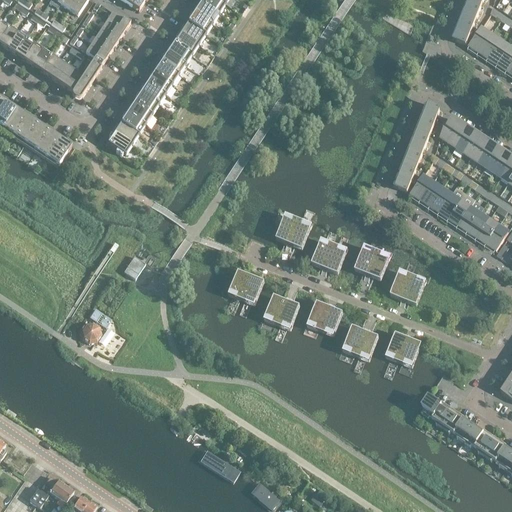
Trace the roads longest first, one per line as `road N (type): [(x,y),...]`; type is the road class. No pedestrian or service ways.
road 1 (residential): [(511,288),(383,202),(426,92),(511,149)]
road 2 (residential): [(499,361),(246,259)]
road 3 (residential): [(375,511),(183,385)]
road 4 (residential): [(90,128),(177,0)]
road 5 (tertiary): [(126,511),(0,425)]
road 6 (residential): [(511,93),(441,43),(458,0)]
